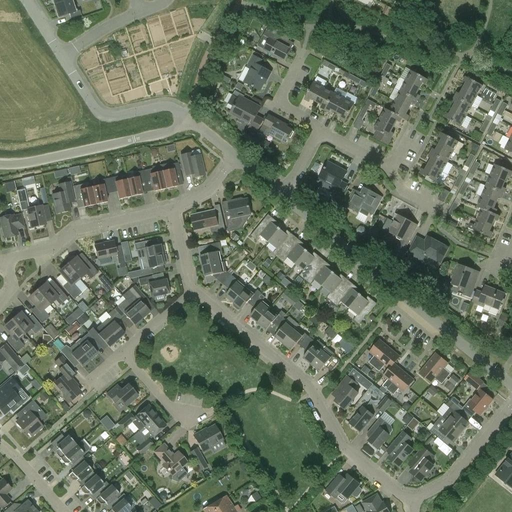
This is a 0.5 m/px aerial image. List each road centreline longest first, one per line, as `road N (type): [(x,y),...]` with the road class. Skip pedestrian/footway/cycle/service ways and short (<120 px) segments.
road 1 (residential): [(415,496),(343,446),(301,380),(189,289)]
road 2 (residential): [(511,385),(281,195)]
road 3 (residential): [(172,207),(78,226),(57,246),(2,259)]
road 4 (residential): [(61,55),(104,116),(162,105),(190,121)]
road 5 (residential): [(511,402),(452,477),(415,496)]
road 6 (unclassified): [(133,139),(0,161)]
